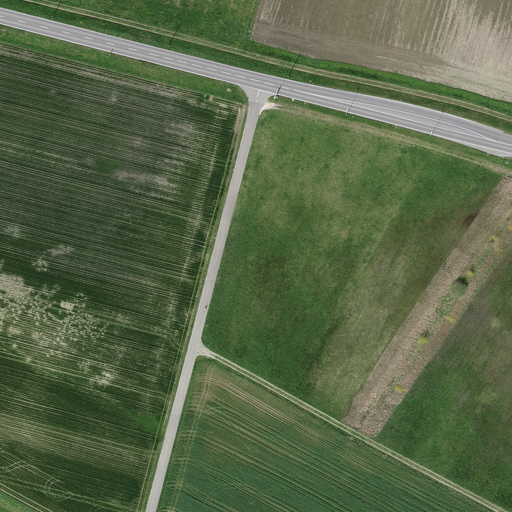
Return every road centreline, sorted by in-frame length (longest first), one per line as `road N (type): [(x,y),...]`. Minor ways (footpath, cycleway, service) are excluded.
road 1 (track): [(511,122),(21,0)]
road 2 (unclassified): [(260,81),(150,511)]
road 3 (track): [(193,344),(500,511)]
road 4 (primary): [(0,15),(260,81)]
road 5 (primary): [(295,90),(511,149)]
road 6 (primary): [(511,140),(411,109),(295,90)]
